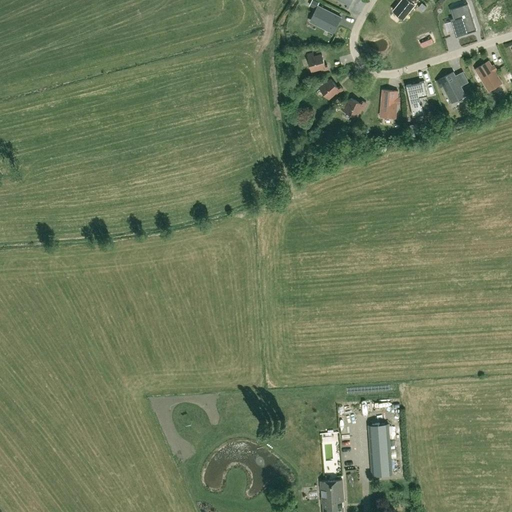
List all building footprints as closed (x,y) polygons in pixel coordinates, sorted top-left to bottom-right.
[(348,9),(352,0),(338,0),(348,4),(346,8),(348,9)] [(409,0),(401,0),(393,10),(404,18),(415,4),(409,0)] [(476,30),(467,3),(452,8),(455,19),(451,20),(456,36),(476,30)] [(320,7),(314,18),(324,23),(323,25),(334,31),(341,18),(320,7)] [(431,29),(415,37),(421,49),(437,42),(431,29)] [(313,53),(307,55),(312,70),(321,68),(322,70),(328,69),(327,64),(325,65),(322,54),(314,56),(313,53)] [(500,79),(488,60),(475,69),(479,75),(481,73),(489,86),(500,79)] [(464,92),(453,72),(439,79),(443,85),(445,84),(452,98),(464,92)] [(322,82),(318,86),(329,98),(336,92),(338,94),(343,89),(340,86),(338,87),(331,79),(324,85),(322,82)] [(426,84),(408,90),(418,120),(428,117),(423,101),(431,98),(426,84)] [(398,91),(382,89),(382,96),(385,97),(383,113),(396,114),(397,103),(397,98),(398,98),(398,97),(397,97),(398,91)] [(344,104),(342,109),(357,116),(361,108),(363,109),(366,103),(362,101),(361,103),(351,98),(347,106),(344,104)] [(345,431),(345,423),(335,424),(335,431),(328,432),(328,442),(353,441),(353,431),(345,431)] [(368,424),(372,475),(393,473),(389,423),(368,424)] [(323,501),(323,511),(342,511),(342,500),(343,500),(342,479),(321,480),(322,501),(323,501)]
